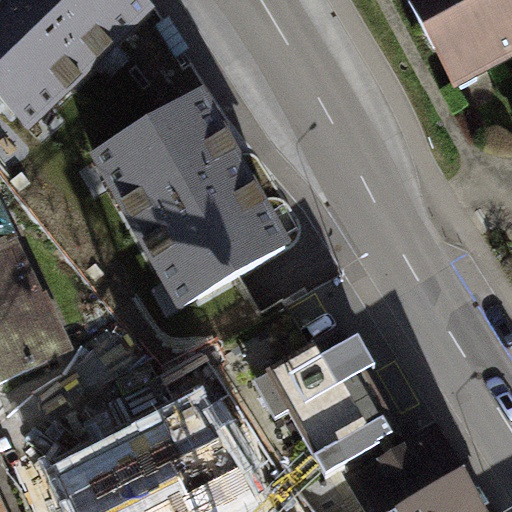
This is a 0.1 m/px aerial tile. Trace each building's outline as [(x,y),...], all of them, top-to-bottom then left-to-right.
[(132,0),(3,0),(0,3),(0,98),(91,96),(104,111),(82,112),(85,187),(100,174),(101,203),(122,202),(124,267),(282,261),(281,222),(198,121),(182,134),(156,135),(155,104),(117,58),(155,27),(132,0)] [(511,0),(403,0),(446,86),(511,53),(511,0)] [(8,230),(0,233),(0,386),(65,357),(8,230)] [(489,511),(442,421),(407,439),(343,319),(222,383),(290,511),(314,511),(340,499),(346,511),(489,511)] [(148,412),(60,450),(86,511),(169,511),(188,502),(148,412)]
